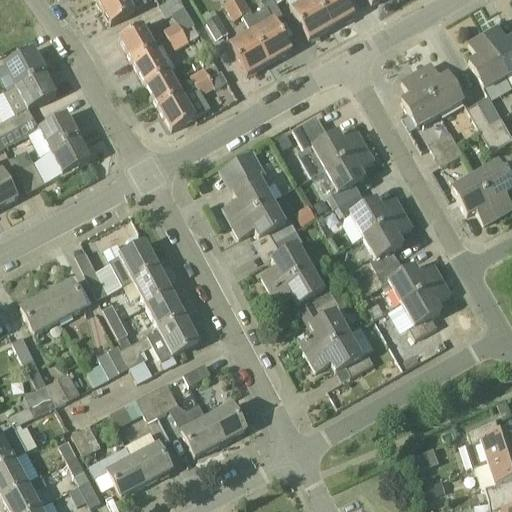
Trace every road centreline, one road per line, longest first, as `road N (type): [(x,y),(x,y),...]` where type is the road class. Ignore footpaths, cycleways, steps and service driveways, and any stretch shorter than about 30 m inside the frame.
road 1 (residential): [(293,459),(146,176)]
road 2 (residential): [(293,459),(504,338)]
road 3 (residential): [(466,271),(349,61)]
road 4 (residential): [(146,176),(349,61)]
road 5 (residential): [(146,176),(38,0)]
road 6 (residential): [(0,255),(146,176)]
road 7 (residential): [(349,61),(458,0)]
